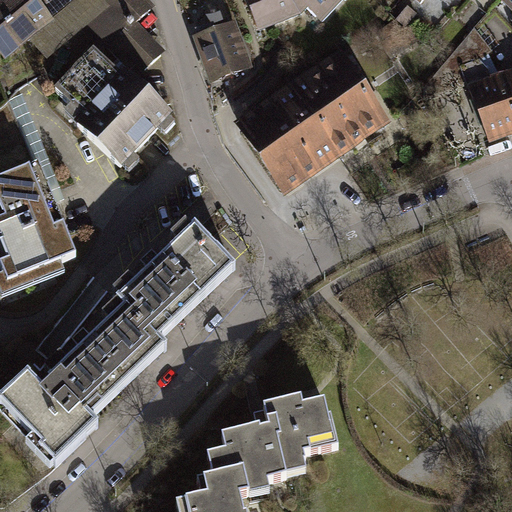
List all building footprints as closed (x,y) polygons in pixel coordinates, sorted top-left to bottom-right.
[(55,14),(42,0),(0,0),(0,50),(6,57),(30,37),(55,14)] [(105,54),(140,23),(156,7),(149,0),(109,0),(107,3),(104,0),(42,0),(55,14),(30,37),(66,77),(96,46),(105,54)] [(334,0),(247,0),(260,31),(299,16),(307,8),(317,17),(334,0)] [(403,0),(417,13),(428,0),(449,0),(452,3),(454,0),(403,0)] [(511,0),(503,0),(511,9),(511,0)] [(416,15),(408,7),(397,18),(405,26),(416,15)] [(378,32),(384,42),(402,30),(396,20),(378,32)] [(127,75),(130,71),(136,66),(145,73),(167,51),(140,23),(105,54),(127,75)] [(384,42),(381,44),(392,60),(421,41),(410,25),(402,30),(384,42)] [(245,72),(230,28),(215,33),(213,27),(197,33),(214,83),(245,72)] [(511,69),(489,78),(488,73),(480,63),(493,53),(475,29),(450,59),(462,69),(469,86),(490,142),(511,134),(511,69)] [(105,54),(96,46),(66,77),(56,88),(73,104),(66,112),(125,167),(175,114),(130,71),(127,75),(105,54)] [(462,69),(450,59),(425,89),(424,102),(469,86),(462,69)] [(385,125),(342,62),(241,129),(284,192),(385,125)] [(0,181),(36,167),(1,84),(0,84),(0,181)] [(87,256),(48,162),(36,167),(0,181),(0,302),(71,274),(67,264),(87,256)] [(118,288),(130,301),(163,336),(240,264),(199,221),(196,224),(191,219),(176,234),(180,238),(138,278),(133,274),(118,288)] [(54,373),(44,382),(85,425),(171,344),(163,336),(130,301),(69,359),(63,353),(56,360),(48,367),(54,373)] [(93,434),(85,425),(44,382),(31,368),(0,397),(0,399),(34,435),(26,441),(50,466),(57,459),(61,464),(93,434)] [(229,511),(257,511),(255,502),(268,499),(266,488),(307,479),(303,463),(310,461),(308,452),(333,447),(324,409),(302,414),(300,405),(263,413),(268,434),(220,445),(223,458),(206,462),(211,486),(224,483),(229,511)] [(229,511),(224,483),(211,486),(201,488),(205,508),(185,511),(229,511)]
